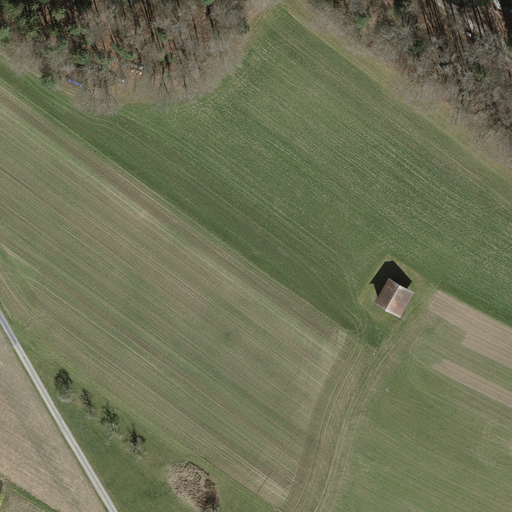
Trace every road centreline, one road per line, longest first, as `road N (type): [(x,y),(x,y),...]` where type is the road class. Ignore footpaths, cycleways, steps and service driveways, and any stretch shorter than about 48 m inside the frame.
road 1 (track): [(0,35),(138,78),(186,84),(218,63),(266,0)]
road 2 (track): [(319,511),(360,390),(414,309)]
road 3 (track): [(113,511),(0,317)]
